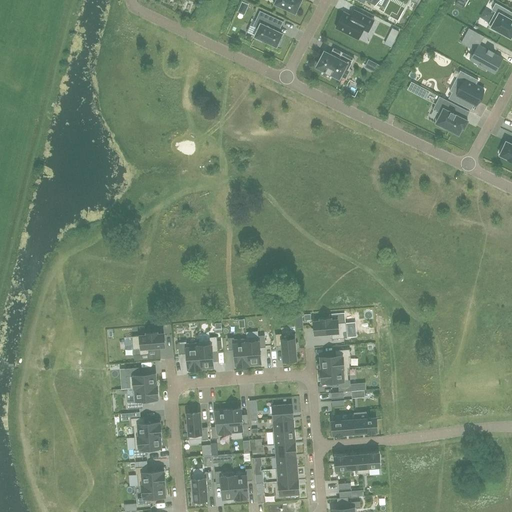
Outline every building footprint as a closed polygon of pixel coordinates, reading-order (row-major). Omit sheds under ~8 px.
[(274,0),(273,3),(295,13),(301,0),(274,0)] [(506,17),(509,11),(495,3),(492,10),(495,12),(488,25),(490,26),(489,28),(496,31),(497,30),(510,38),(511,34),(511,20),(506,17)] [(368,32),(374,20),(355,10),(351,16),(344,12),(336,28),(358,39),(363,30),(368,32)] [(278,19),(260,11),(254,26),(259,28),(255,36),(257,37),(256,39),(262,42),(263,40),(277,46),(277,45),(279,46),(282,39),(280,39),(283,34),(273,29),(278,19)] [(469,28),(464,38),(469,41),(474,31),(469,28)] [(502,58),(494,54),(495,52),(488,48),(487,50),(479,45),(471,59),(480,64),(479,66),(485,70),(486,68),(494,72),(502,58)] [(337,59),(325,52),(323,56),(321,56),(318,61),(320,62),(318,66),(326,71),(325,71),(331,75),(332,74),(331,74),(339,78),(346,64),(350,66),(354,58),(341,52),(337,59)] [(451,92),(448,98),(464,106),(467,100),(476,105),(479,100),(480,98),(480,97),(484,90),(475,85),(478,80),(460,70),(460,71),(467,75),(462,84),(455,81),(449,91),(451,92)] [(440,96),(433,109),(441,113),(436,123),(438,124),(437,125),(444,129),(445,127),(458,134),(462,126),(464,127),(467,120),(455,114),(456,114),(455,113),(458,106),(440,96)] [(511,143),(507,141),(506,141),(505,142),(506,142),(503,146),(502,146),(499,152),(500,153),(500,154),(499,155),(500,155),(507,158),(507,159),(511,161),(511,143)] [(320,321),(314,321),(315,334),(332,333),(332,339),(344,338),(344,332),(346,332),(346,322),(338,323),(337,320),(331,320),(331,318),(320,319),(320,321)] [(148,354),(148,348),(165,346),(164,333),(157,334),(157,332),(146,333),(147,335),(132,336),(133,355),(148,354)] [(281,334),(275,334),(276,346),(282,346),(283,361),(296,360),(295,350),(298,350),(297,342),(295,342),(294,334),(281,335),(281,334)] [(259,339),(246,340),(248,364),(249,364),(261,363),(259,348),(265,347),(264,335),(258,335),(259,339)] [(248,364),(246,340),(234,341),(234,337),(228,338),(229,350),(235,350),(236,365),(237,364),(237,365),(248,364)] [(211,343),(199,344),(201,368),(201,367),(213,366),(212,351),(218,351),(217,339),(211,339),(211,343)] [(186,341),(178,342),(179,354),(187,353),(188,368),(190,368),(190,369),(201,368),(199,344),(187,345),(186,341)] [(322,369),(321,369),(321,370),(347,368),(349,368),(348,355),(350,355),(350,349),(335,350),(336,356),(321,357),(322,369)] [(139,367),(125,368),(126,376),(130,376),(131,388),(133,388),(157,386),(156,386),(155,374),(140,375),(139,367)] [(347,368),(321,370),(322,381),(323,381),(323,382),(338,381),(338,387),(350,386),(350,380),(348,380),(347,368)] [(134,401),(128,401),(128,409),(143,408),(142,400),(157,399),(157,397),(158,397),(157,386),(133,388),(134,401)] [(293,417),(291,404),(273,406),(274,419),(292,417),(293,417)] [(228,409),(228,410),(230,433),(231,433),(242,432),(243,436),(249,436),(248,424),(242,424),(241,409),(239,409),(239,408),(228,409)] [(230,433),(228,410),(216,411),(217,426),(211,427),(212,439),(218,438),(218,435),(231,434),(231,433),(230,433)] [(201,427),(200,412),(187,413),(188,423),(185,423),(186,431),(188,431),(189,434),(189,439),(202,438),(202,440),(208,439),(207,427),(201,427)] [(144,417),(131,418),(132,426),(134,426),(135,437),(161,435),(160,424),(159,424),(159,422),(144,424),(144,417)] [(293,429),(292,417),(274,419),(275,431),(293,429)] [(377,430),(376,417),(354,419),(355,432),(368,431),(368,432),(375,431),(377,430)] [(355,432),(354,419),(332,421),(333,434),(335,434),(342,434),(342,433),(355,432)] [(294,442),(293,429),(275,431),(273,431),(274,444),(276,444),(286,443),(294,442)] [(136,449),(134,449),(134,455),(146,455),(146,449),(161,448),(160,435),(161,435),(135,437),(136,449)] [(295,442),(294,442),(286,443),(276,444),(277,456),(295,455),(296,455),(295,442)] [(370,454),(357,455),(358,468),(358,474),(369,473),(369,467),(380,466),(379,453),(377,453),(377,452),(370,453),(370,454)] [(296,467),(295,455),(277,456),(278,468),(278,469),(296,467)] [(358,468),(357,455),(344,456),(344,455),(337,456),(335,456),(336,469),(358,468)] [(138,486),(141,486),(164,484),(165,484),(164,472),(163,472),(163,471),(148,472),(147,466),(135,467),(136,474),(137,474),(138,486)] [(297,479),(296,467),(278,469),(278,468),(276,469),(277,481),(297,480),(297,479)] [(252,480),(251,468),(245,469),(246,475),(234,476),(235,497),(235,498),(247,497),(246,496),(248,496),(247,481),(252,480)] [(235,497),(234,476),(234,471),(221,472),(221,471),(215,471),(216,483),(222,483),(223,498),(235,497)] [(194,500),(207,499),(206,484),(212,484),(211,472),(205,472),(205,474),(192,475),(192,479),(194,500)] [(298,479),(297,479),(297,480),(277,481),(278,495),(299,493),(298,479)] [(164,484),(141,486),(142,498),(138,498),(138,504),(150,503),(150,497),(165,496),(164,484)] [(356,511),(356,508),(360,507),(360,501),(348,502),(348,508),(333,509),(333,511),(332,511),(356,511)]
